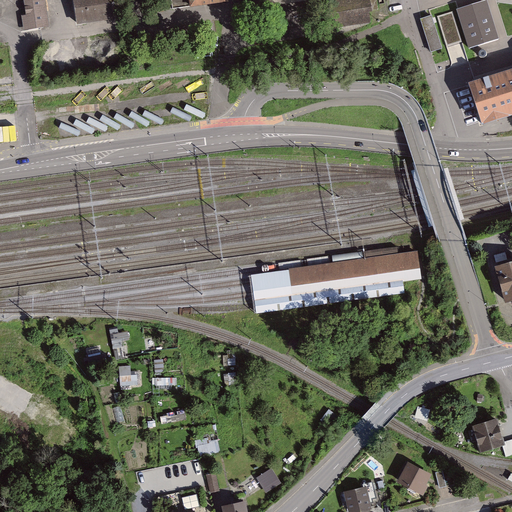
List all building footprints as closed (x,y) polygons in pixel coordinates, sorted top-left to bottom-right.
[(44,0),(22,0),(24,13),(20,14),(22,29),(48,26),(44,0)] [(108,0),(71,0),(75,23),(111,18),(108,0)] [(337,0),(344,27),(371,20),(367,3),(370,2),(369,0),(337,0)] [(499,39),(486,0),(479,0),(455,8),(468,49),(499,39)] [(497,0),(491,0),(497,27),(503,26),(497,0)] [(463,40),(453,11),(439,15),(448,45),(463,40)] [(511,72),(468,86),(482,130),(511,120),(511,72)] [(415,251),(250,275),(251,281),(253,294),(255,306),(256,312),(402,293),(401,281),(419,279),(415,251)] [(511,261),(490,267),(502,307),(511,304),(511,261)] [(66,319),(52,320),(53,328),(66,328),(66,319)] [(115,356),(127,355),(125,334),(114,335),(115,356)] [(299,353),(291,349),(287,356),(294,360),(299,353)] [(225,355),(227,388),(238,388),(236,354),(225,355)] [(122,387),(140,386),(139,374),(132,374),(132,367),(121,368),(122,387)] [(417,416),(428,419),(430,408),(419,406),(417,416)] [(341,417),(329,408),(321,419),(333,428),(341,417)] [(473,423),(481,449),(502,442),(504,441),(496,416),(473,423)] [(200,454),(221,451),(219,437),(198,440),(200,454)] [(511,439),(504,441),(502,442),(506,456),(511,454),(511,439)] [(422,493),(431,475),(406,462),(397,481),(422,493)] [(278,483),(269,471),(265,474),(273,486),(278,483)] [(447,486),(443,472),(435,474),(439,488),(447,486)] [(216,473),(207,475),(211,491),(220,489),(216,473)] [(361,487),(343,492),(348,511),(357,511),(369,509),(367,501),(377,499),(372,479),(360,483),(361,487)] [(176,485),(152,491),(154,498),(178,492),(176,485)] [(242,511),(240,502),(220,506),(221,511),(242,511)]
